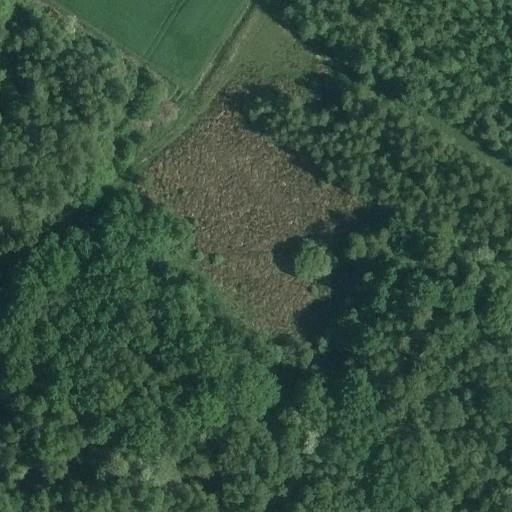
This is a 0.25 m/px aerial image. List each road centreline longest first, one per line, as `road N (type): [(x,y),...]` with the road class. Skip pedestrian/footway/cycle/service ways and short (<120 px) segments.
road 1 (track): [(511,164),(385,84),(277,31),(268,13)]
road 2 (track): [(207,105),(276,0)]
